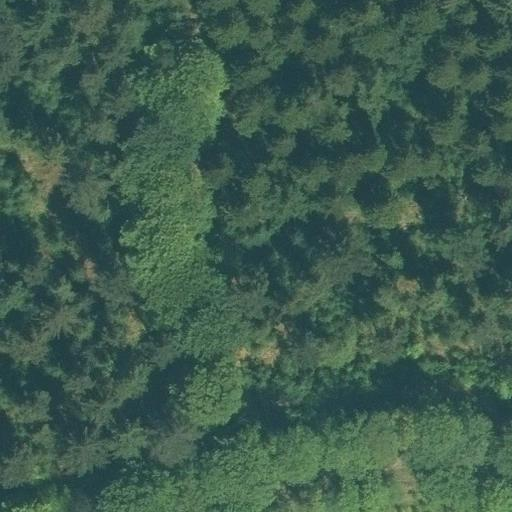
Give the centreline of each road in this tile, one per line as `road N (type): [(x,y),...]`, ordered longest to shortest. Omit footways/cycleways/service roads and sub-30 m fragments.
road 1 (track): [(188,0),(195,407)]
road 2 (track): [(511,467),(383,464),(181,511)]
